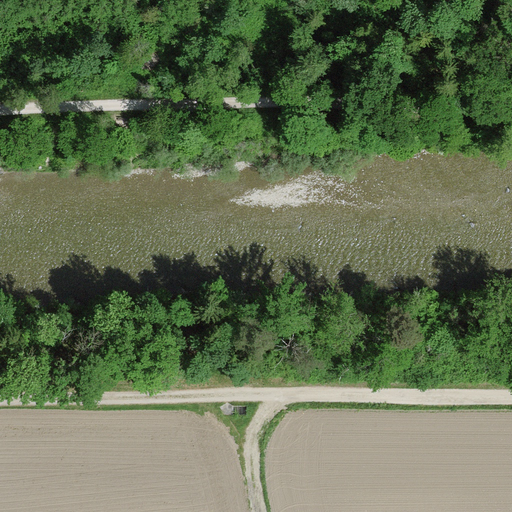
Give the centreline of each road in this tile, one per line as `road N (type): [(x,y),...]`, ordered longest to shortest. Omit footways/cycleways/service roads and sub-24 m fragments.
road 1 (track): [(511,396),(0,402)]
road 2 (track): [(511,104),(0,109)]
